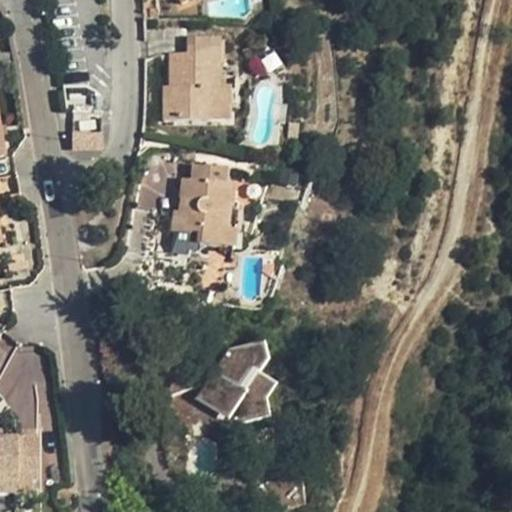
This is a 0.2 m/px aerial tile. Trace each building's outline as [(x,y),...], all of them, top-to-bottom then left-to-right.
[(163,123),(213,123),(213,104),(213,90),(219,89),(219,40),(187,40),(187,55),(169,56),(169,89),(169,99),(163,100),(163,123)] [(250,50),(242,53),(247,66),(255,62),(250,50)] [(230,104),(213,104),(213,123),(230,123),(230,104)] [(288,125),(287,140),(297,141),(298,126),(288,125)] [(72,136),(72,151),(102,151),(102,135),(72,136)] [(197,246),(221,249),(223,231),(228,231),(233,186),(225,185),(227,170),(192,166),(190,181),(182,180),(179,200),(180,200),(179,213),(174,212),(171,233),(190,236),(190,234),(198,235),(197,246)] [(237,233),(228,231),(223,231),(221,249),(221,253),(234,254),(237,233)] [(200,398),(219,410),(227,398),(235,404),(235,423),(266,417),(263,400),(272,386),(255,376),(264,361),(261,348),(229,354),(200,398)] [(156,368),(167,396),(200,382),(189,355),(156,368)] [(227,416),(235,404),(227,398),(219,410),(227,416)] [(0,482),(14,482),(14,494),(30,494),(30,484),(34,484),(33,441),(0,441),(0,482)] [(60,490),(61,499),(82,496),(82,488),(78,488),(60,490)]
